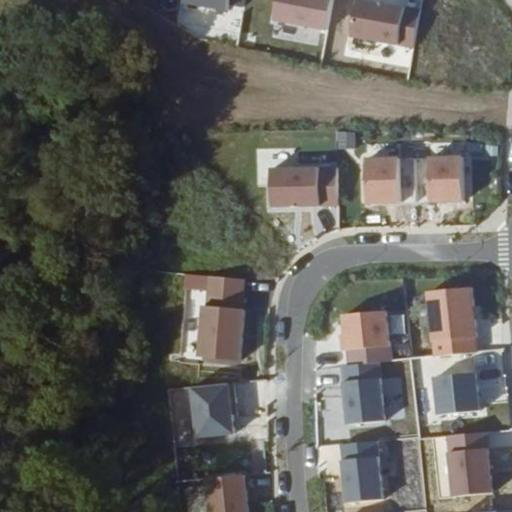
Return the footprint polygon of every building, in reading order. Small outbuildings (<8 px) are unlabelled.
[(221,0),(175,0),(175,2),(220,10),(221,0)] [(320,30),(325,0),(270,0),(267,20),(320,30)] [(413,11),(352,0),(350,0),(344,38),(406,49),(413,11)] [(275,35),(303,42),(306,31),(278,24),(275,35)] [(425,146),(427,204),(465,203),(464,145),(425,146)] [(400,157),(359,157),(360,205),(401,205),(400,157)] [(335,166),(264,168),(265,209),(337,207),(335,166)] [(241,361),(245,278),(185,275),(180,358),(241,361)] [(427,357),(475,355),(473,289),(425,290),(427,357)] [(337,315),(340,352),(389,347),(386,311),(337,315)] [(342,425),(383,423),(381,364),(340,365),(342,425)] [(234,386),(184,387),(186,440),(236,439),(234,386)] [(488,450),(445,452),(447,497),(491,494),(488,450)] [(342,504),(385,500),(380,457),(338,461),(342,504)] [(203,511),(247,511),(246,476),(202,478),(203,511)]
